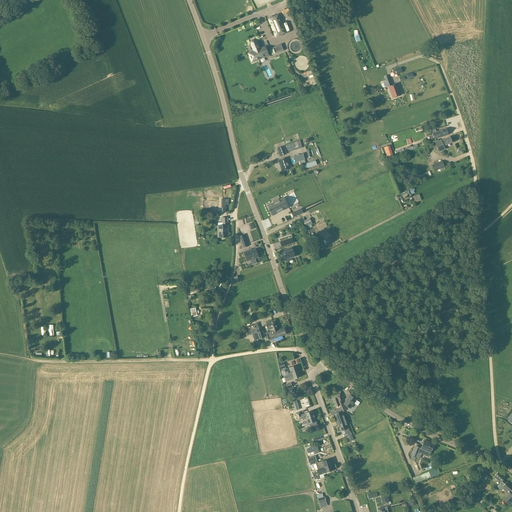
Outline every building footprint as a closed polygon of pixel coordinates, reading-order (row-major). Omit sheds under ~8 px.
[(267,18),(276,38),(287,33),(279,14),(267,18)] [(258,59),(266,56),(263,48),(260,49),(257,42),(256,41),(255,40),(254,40),(252,41),(252,42),(251,43),(251,44),(255,51),(249,54),(252,62),(258,60),(258,59)] [(275,53),(284,49),(282,44),(273,48),(275,53)] [(397,84),(392,86),(388,75),(384,76),(385,80),(383,81),(386,88),(389,87),(393,98),(401,96),(397,84)] [(447,128),(436,132),(435,129),(432,130),(433,133),(435,139),(449,135),(447,128)] [(450,137),(443,140),(442,140),(435,142),(439,152),(446,149),(444,146),(445,145),(446,145),(452,143),(450,137)] [(300,141),(286,146),(289,152),(303,148),(300,141)] [(390,146),(384,148),(387,158),(392,157),(392,156),(393,155),(390,146)] [(286,154),(286,153),(284,147),(277,149),(280,156),(286,154)] [(305,158),(304,153),(296,156),(298,161),(299,165),(300,165),(300,166),(302,166),(302,164),(306,163),(304,158),(305,158)] [(287,158),(279,161),(282,171),(291,169),(287,158)] [(445,167),(442,161),(432,165),(435,171),(445,167)] [(273,203),(268,206),(272,215),(289,207),(286,202),(284,198),(279,200),(278,199),(273,201),(273,203)] [(302,208),(292,213),(294,217),(304,213),(302,208)] [(222,223),(223,223),(223,226),(218,226),(218,237),(228,237),(228,226),(228,223),(228,217),(222,218),(222,223)] [(305,221),(303,217),(301,218),(307,229),(310,228),(309,226),(313,224),(310,218),(305,221)] [(240,249),(243,248),(249,246),(245,235),(239,237),(242,246),(239,247),(240,249)] [(288,239),(280,242),(282,247),(294,243),(291,235),(287,236),(288,239)] [(283,260),(295,257),(292,248),(281,252),(283,260)] [(257,263),(255,259),(259,257),(256,249),(250,251),(250,250),(244,252),(248,261),(250,261),(252,265),(257,263)] [(262,328),(256,329),(247,333),(247,336),(257,333),(259,339),(265,337),(266,341),(270,340),(271,341),(273,340),(273,339),(278,338),(278,337),(286,334),(285,329),(278,331),(275,321),(267,323),(269,330),(272,329),(273,332),(264,334),(262,328)] [(297,365),(290,368),(286,369),(284,362),(279,364),(280,367),(279,367),(280,371),(284,370),(286,375),(299,371),(297,365)] [(285,382),(294,379),(301,377),(299,371),(286,375),(283,376),(285,382)] [(340,392),(343,387),(336,384),(334,390),(340,392)] [(346,411),(342,401),(343,399),(341,392),(337,397),(337,398),(338,401),(340,404),(340,406),(341,407),(341,408),(342,412),(346,411)] [(351,408),(356,400),(350,395),(344,404),(351,408)] [(338,423),(339,425),(346,423),(342,412),(341,408),(337,410),(338,413),(333,415),(336,424),(338,423)] [(306,417),(307,419),(314,416),(313,411),(301,415),(300,412),(296,413),(297,416),(298,421),(306,417)] [(302,426),(309,424),(316,422),(314,416),(307,419),(300,421),(302,426)] [(348,428),(346,423),(339,425),(341,431),(344,430),(345,434),(348,433),(350,436),(352,435),(351,431),(350,432),(348,428)] [(429,457),(430,453),(431,453),(434,444),(425,440),(421,448),(416,446),(412,455),(420,459),(422,454),(429,457)] [(316,445),(307,448),(309,453),(309,452),(313,451),(315,454),(319,453),(316,445)] [(315,463),(317,469),(331,465),(329,459),(322,462),(322,461),(318,462),(317,460),(309,462),(310,465),(315,463)] [(319,475),(326,473),(333,470),(331,465),(317,469),(312,471),(315,480),(317,479),(318,480),(321,479),(319,475)] [(437,468),(413,477),(415,483),(439,474),(437,468)] [(494,477),(500,482),(503,480),(506,477),(499,471),(494,477)] [(488,477),(484,472),(479,478),(483,482),(488,477)] [(506,483),(503,480),(500,482),(499,483),(503,487),(502,487),(506,491),(505,492),(507,494),(511,488),(511,486),(507,482),(506,483)] [(317,496),(320,508),(327,506),(325,497),(323,497),(323,495),(317,496)]
